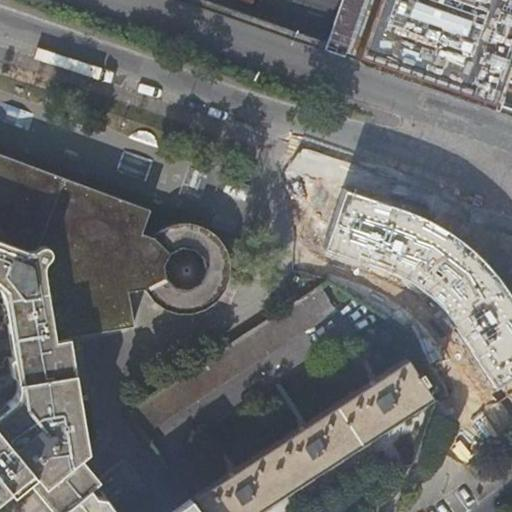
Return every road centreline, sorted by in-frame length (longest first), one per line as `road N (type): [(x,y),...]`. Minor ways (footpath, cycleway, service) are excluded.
road 1 (tertiary): [(0,17),(511,181)]
road 2 (trunk): [(115,0),(511,142)]
road 3 (trunk): [(298,0),(511,72)]
